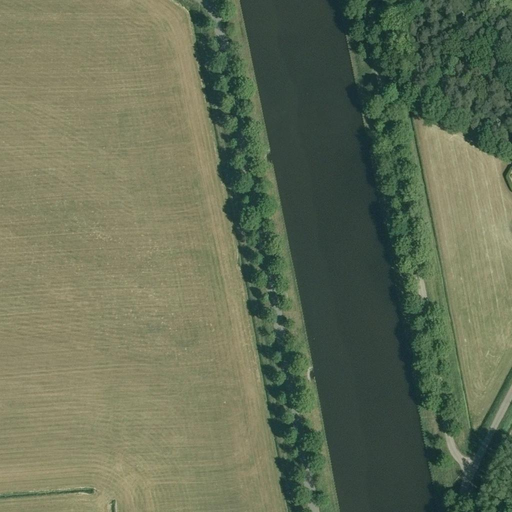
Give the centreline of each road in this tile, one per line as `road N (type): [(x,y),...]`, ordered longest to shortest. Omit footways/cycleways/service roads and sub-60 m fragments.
road 1 (unclassified): [(313,511),(213,0)]
road 2 (unclassified): [(471,469),(448,436),(364,0)]
